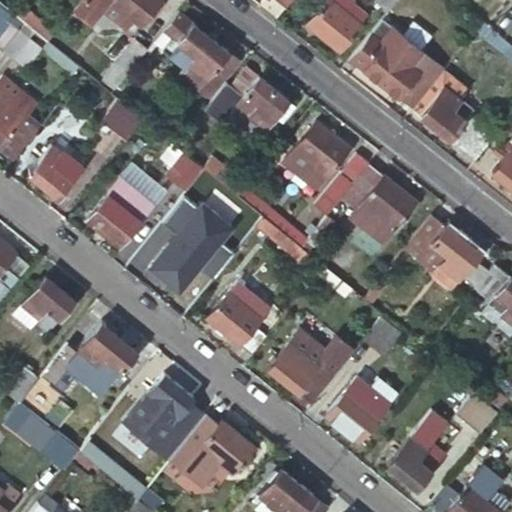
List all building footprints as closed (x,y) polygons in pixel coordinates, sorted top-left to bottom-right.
[(159,0),(93,0),(114,17),(117,13),(121,15),(126,9),(142,22),(159,0)] [(323,0),(307,21),(339,46),(367,12),(351,0),(323,0)] [(481,19),(466,6),(449,28),(465,40),(474,28),(481,19)] [(238,58),(178,10),(154,38),(187,65),(178,76),(191,87),(196,80),(200,83),(211,69),(221,78),(238,58)] [(383,15),(351,55),(399,94),(421,68),(412,61),(423,48),(383,15)] [(511,42),(505,38),(490,25),(481,19),(474,28),(511,57),(511,42)] [(0,29),(0,47),(2,49),(17,30),(6,22),(0,29)] [(35,28),(46,37),(51,32),(39,22),(35,28)] [(17,30),(2,49),(13,58),(29,39),(18,30),(17,30)] [(120,57),(131,66),(148,46),(136,36),(120,57)] [(41,48),(29,39),(13,58),(25,67),(41,48)] [(272,120),(276,115),(289,98),(248,65),(228,90),(240,100),(237,102),(272,129),(277,124),(272,120)] [(211,69),(200,83),(210,92),(221,78),(211,69)] [(36,101),(2,74),(0,76),(0,89),(27,111),(36,101)] [(434,79),(413,106),(450,134),(472,107),(459,96),(467,86),(452,74),(442,86),(434,79)] [(27,111),(0,89),(0,147),(9,154),(30,128),(20,120),(27,111)] [(289,98),(276,115),(282,120),(295,102),(289,98)] [(116,99),(99,120),(124,140),(140,118),(116,99)] [(317,120),(283,162),(298,174),(294,180),(301,185),(306,180),(317,188),(349,146),(317,120)] [(460,144),(475,156),(493,133),(479,120),(460,144)] [(491,168),(511,184),(511,138),(505,144),(509,147),(491,168)] [(69,151),(56,141),(52,145),(66,156),(69,151)] [(58,194),(83,163),(69,151),(66,156),(52,145),(50,143),(28,170),(58,194)] [(204,166),(185,150),(167,173),(186,188),(196,176),(204,166)] [(343,192),(368,161),(356,151),(324,191),(336,201),(343,192)] [(213,155),(204,166),(239,194),(247,183),(213,155)] [(384,173),(368,161),(343,192),(358,204),(352,212),(384,239),(416,199),(384,173)] [(204,166),(196,176),(256,224),(263,214),(239,194),(204,166)] [(155,198),(123,172),(87,217),(119,244),(155,198)] [(239,194),(263,214),(296,240),(303,232),(252,190),(259,182),(252,177),(247,183),(239,194)] [(480,249),(431,210),(404,244),(419,256),(432,239),(443,248),(431,265),(424,273),(447,291),(480,249)] [(327,211),(307,236),(314,242),(335,217),(327,211)] [(263,214),(256,224),(298,258),(306,249),(296,240),(263,214)] [(185,222),(148,268),(193,304),(230,257),(185,222)] [(0,237),(0,269),(15,250),(0,237)] [(419,256),(431,265),(443,248),(432,239),(419,256)] [(511,272),(496,259),(474,285),(490,297),(480,309),(510,333),(511,329),(511,272)] [(353,287),(331,269),(324,277),(347,295),(353,287)] [(362,295),(369,300),(386,279),(380,273),(362,295)] [(45,274),(22,303),(38,317),(34,322),(47,333),(75,299),(45,274)] [(207,314),(252,351),(267,334),(255,324),(270,305),(236,277),(207,314)] [(401,331),(382,315),(364,337),(383,352),(401,331)] [(38,374),(19,399),(46,420),(53,412),(63,420),(73,408),(59,397),(80,371),(87,375),(93,367),(110,380),(121,367),(135,378),(149,359),(101,320),(75,353),(63,343),(38,374)] [(268,363),(312,400),(340,366),(296,329),(268,363)] [(3,386),(19,399),(38,374),(23,362),(3,386)] [(153,442),(170,456),(171,456),(204,413),(189,400),(193,395),(163,371),(141,400),(145,403),(142,408),(137,404),(123,421),(153,445),(153,442)] [(357,373),(326,411),(358,437),(388,399),(357,373)] [(511,400),(494,385),(486,395),(503,408),(511,415),(511,400)] [(472,388),(456,410),(481,431),(498,409),(472,388)] [(218,424),(204,413),(171,456),(182,465),(190,456),(201,466),(211,454),(234,472),(255,445),(222,418),(218,424)] [(79,447),(52,425),(33,448),(61,470),(72,456),(79,447)] [(431,441),(416,428),(411,433),(427,446),(431,441)] [(411,433),(388,462),(417,485),(444,451),(431,441),(427,446),(411,433)] [(95,461),(139,496),(147,486),(87,438),(79,447),(95,461)] [(88,469),(95,461),(79,447),(72,456),(88,469)] [(445,480),(431,498),(446,510),(448,507),(453,511),(496,511),(499,508),(486,497),(503,476),(485,461),(460,492),(445,480)] [(281,467),(260,493),(277,508),(273,511),(319,511),(326,504),(281,467)] [(0,486),(0,511),(1,511),(18,492),(6,481),(1,487),(0,486)] [(139,496),(155,509),(163,499),(147,486),(139,496)] [(55,511),(59,507),(43,493),(38,499),(54,511),(55,511)] [(139,496),(126,511),(152,511),(155,509),(139,496)] [(54,511),(38,499),(27,511),(54,511)]
